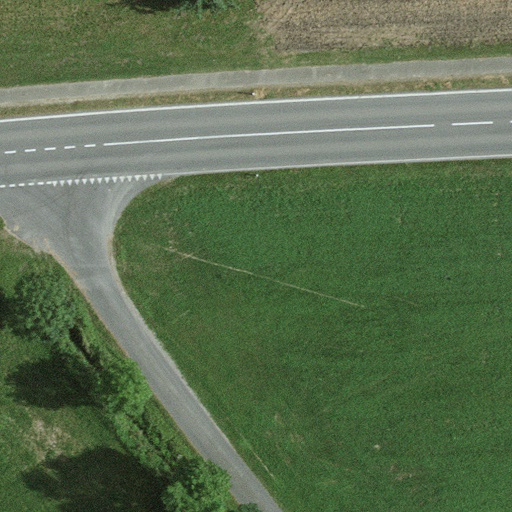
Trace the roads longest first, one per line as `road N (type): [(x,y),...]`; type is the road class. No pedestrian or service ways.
road 1 (secondary): [(511,126),(0,152)]
road 2 (track): [(272,511),(72,240),(63,147)]
